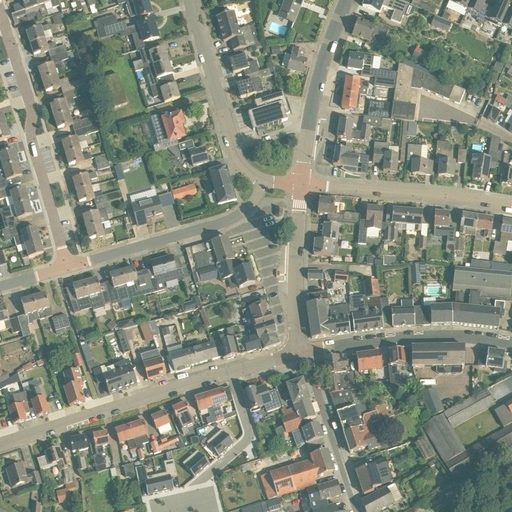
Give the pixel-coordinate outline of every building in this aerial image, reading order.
[(17,19),(39,11),(35,0),(22,0),(23,3),(13,7),(16,14),(11,15),(15,25),(19,24),(17,19)] [(53,9),(60,7),(56,0),(35,0),(39,11),(40,11),(40,12),(42,19),(43,20),(50,17),(49,15),(48,15),(47,12),(53,10),(53,9)] [(71,0),(72,2),(73,5),(75,4),(77,12),(83,10),(79,0),(56,0),(60,7),(62,12),(63,12),(69,10),(65,0),(71,0)] [(132,18),(137,17),(138,19),(152,15),(148,0),(135,4),(134,1),(126,4),(130,17),(132,18)] [(308,0),(314,2),(314,0),(284,0),(278,19),(293,25),(302,0),(308,0)] [(396,0),(384,0),(383,0),(365,0),(362,7),(380,13),(382,8),(394,12),(391,20),(400,24),(408,5),(396,0)] [(417,0),(413,0),(411,6),(435,16),(438,9),(417,0)] [(450,0),(449,2),(467,10),(471,0),(450,0)] [(484,5),(486,0),(471,0),(467,10),(466,13),(477,18),(476,21),(483,23),(484,21),(483,21),(489,7),(484,5)] [(502,26),(511,6),(499,1),(495,10),(489,7),(483,21),(484,21),(501,29),(502,26)] [(511,6),(502,26),(511,30),(511,33),(511,36),(511,6)] [(250,49),(260,49),(257,25),(249,28),(239,30),(233,13),(216,18),(224,43),(230,41),(234,52),(242,49),(250,47),(250,49)] [(54,24),(62,21),(60,15),(52,18),(54,24)] [(117,24),(118,24),(116,16),(97,21),(100,29),(117,24)] [(431,26),(448,33),(451,24),(435,17),(431,26)] [(138,26),(130,28),(137,52),(139,51),(139,52),(151,48),(151,47),(145,49),(144,43),(159,39),(153,20),(138,25),(138,26)] [(377,23),(375,27),(358,21),(353,36),(370,41),(373,35),(385,39),(388,31),(388,32),(389,28),(377,23)] [(117,24),(100,29),(96,30),(99,40),(120,34),(118,26),(117,24)] [(43,33),(50,31),(49,26),(26,33),(30,45),(45,40),(43,33)] [(64,46),(56,49),(54,44),(47,46),(45,40),(30,45),(34,56),(48,52),(50,57),(66,52),(64,46)] [(280,55),(280,47),(271,47),(272,56),(280,55)] [(164,49),(152,52),(151,48),(139,52),(140,56),(142,61),(144,69),(149,68),(168,62),(164,49)] [(234,52),(236,59),(244,56),(242,49),(234,52)] [(89,60),(86,50),(77,52),(80,63),(89,60)] [(282,66),(287,67),(287,69),(303,74),(307,61),(303,60),(305,52),(293,50),(291,56),(285,54),(282,66)] [(64,74),(62,67),(61,62),(68,60),(66,52),(50,57),(52,64),(38,69),(42,81),(57,76),(64,74)] [(381,59),(378,59),(356,55),(356,57),(350,56),(348,69),(361,72),(361,76),(375,78),(395,82),(396,74),(379,71),(381,59)] [(259,73),(259,72),(256,63),(248,65),(245,56),(244,56),(236,59),(230,60),(232,67),(231,67),(233,74),(245,71),(247,77),(259,73)] [(412,70),(414,65),(415,64),(405,60),(403,66),(412,70)] [(150,88),(163,83),(162,78),(173,75),(168,62),(149,68),(151,75),(146,76),(150,88)] [(493,71),(500,74),(504,66),(497,62),(493,71)] [(438,80),(412,70),(403,66),(399,64),(397,74),(396,74),(395,82),(394,89),(395,89),(393,105),(392,104),(390,120),(392,121),(409,123),(414,123),(416,107),(408,106),(410,89),(421,91),(421,89),(459,105),(465,91),(438,80)] [(262,84),(261,79),(275,75),(274,69),(259,72),(259,73),(247,77),(248,82),(236,86),(240,99),(256,95),(253,87),(262,84)] [(499,75),(494,73),(490,83),(495,85),(499,75)] [(127,105),(118,75),(105,79),(114,109),(127,105)] [(67,79),(59,81),(57,76),(42,81),(46,93),(61,88),(63,95),(74,91),(86,87),(84,79),(69,84),(67,79)] [(394,89),(395,82),(375,78),(374,86),(394,89)] [(367,96),(369,83),(346,79),(344,93),(367,96)] [(163,83),(150,88),(153,98),(162,96),(164,104),(180,99),(176,86),(165,89),(163,83)] [(73,99),(77,98),(74,91),(63,95),(65,102),(50,106),(54,117),(68,113),(66,107),(75,105),(73,99)] [(367,98),(367,96),(344,93),(342,109),(365,112),(366,106),(359,105),(360,97),(367,98)] [(288,112),(284,95),(283,94),(256,102),(258,111),(248,114),(254,131),(287,121),(285,113),(288,112)] [(390,120),(392,104),(370,101),(367,117),(380,119),(390,120)] [(511,104),(506,101),(503,106),(510,109),(510,111),(511,112),(511,104)] [(495,124),(501,112),(493,108),(487,120),(495,124)] [(153,147),(155,153),(167,149),(167,148),(175,146),(177,145),(176,141),(184,138),(180,126),(183,125),(180,116),(179,116),(178,110),(150,119),(158,145),(153,147)] [(70,120),(70,119),(68,113),(54,117),(58,130),(72,125),(74,132),(98,124),(96,117),(80,122),(79,117),(70,120)] [(380,119),(367,117),(364,117),(361,133),(351,131),(352,122),(340,120),(337,138),(368,141),(370,131),(370,127),(379,129),(380,119)] [(379,129),(390,131),(392,121),(390,120),(380,119),(379,129)] [(414,123),(409,123),(408,133),(416,134),(417,124),(414,123)] [(511,124),(511,127),(504,123),(502,128),(509,132),(511,133),(511,124)] [(78,144),(86,142),(85,137),(98,132),(101,131),(98,124),(74,132),(76,138),(62,143),(65,155),(80,150),(78,144)] [(0,141),(11,138),(6,126),(0,127),(0,141)] [(192,141),(178,145),(182,156),(183,161),(191,159),(193,167),(208,163),(204,150),(196,152),(192,141)] [(449,162),(450,143),(437,142),(436,159),(440,159),(438,177),(454,178),(455,163),(449,162)] [(359,158),(350,156),(352,145),(344,144),(343,150),(336,148),(333,166),(346,168),(345,172),(348,174),(353,175),(356,176),(360,176),(356,175),(357,170),(358,163),(368,165),(369,157),(359,156),(359,158)] [(398,156),(389,155),(390,145),(375,144),(375,149),(373,164),(384,165),(383,172),(397,173),(398,156)] [(178,150),(175,146),(167,148),(167,149),(173,155),(178,150)] [(434,162),(427,162),(420,161),(422,147),(408,146),(407,161),(414,162),(412,174),(433,176),(434,162)] [(82,157),(82,156),(80,150),(65,155),(69,167),(76,164),(76,165),(84,162),(92,159),(90,154),(82,157)] [(459,150),(457,163),(465,164),(467,151),(459,150)] [(3,167),(18,162),(14,151),(0,154),(0,162),(1,162),(3,167)] [(96,164),(110,159),(108,154),(94,158),(96,164)] [(487,183),(489,169),(495,169),(496,161),(497,155),(489,154),(488,159),(484,159),(472,156),(471,166),(474,167),(473,180),(487,183)] [(503,156),(498,176),(502,177),(500,185),(511,186),(511,170),(506,169),(508,156),(503,156)] [(110,159),(96,164),(98,171),(112,167),(110,159)] [(0,189),(9,187),(7,180),(22,177),(18,162),(3,167),(3,168),(5,177),(0,178),(0,189)] [(218,207),(237,201),(226,167),(207,173),(210,182),(204,184),(207,196),(213,194),(218,207)] [(76,191),(91,186),(89,181),(97,178),(95,173),(73,180),(76,191)] [(174,202),(197,195),(194,184),(188,186),(188,187),(171,192),(174,202)] [(109,202),(122,198),(120,191),(102,197),(101,192),(100,192),(98,185),(91,187),(91,186),(76,191),(79,204),(94,199),(96,205),(109,202)] [(14,206),(29,201),(25,189),(11,193),(9,187),(0,189),(0,199),(0,200),(5,199),(8,208),(14,206)] [(146,219),(162,214),(157,198),(131,205),(138,227),(147,225),(146,219)] [(319,200),(318,215),(337,217),(338,208),(335,207),(336,199),(328,198),(328,201),(319,200)] [(0,211),(5,229),(8,228),(20,225),(18,220),(33,215),(29,201),(14,206),(8,208),(0,210),(0,211)] [(112,214),(109,202),(96,205),(98,213),(83,217),(86,229),(101,224),(100,219),(108,216),(112,214)] [(368,208),(366,221),(366,230),(374,231),(381,231),(381,229),(385,229),(386,229),(385,229),(386,223),(381,223),(383,209),(368,208)] [(406,226),(407,210),(393,209),(391,229),(386,229),(385,229),(384,246),(386,246),(386,242),(397,242),(397,231),(398,226),(406,226)] [(415,232),(421,232),(423,212),(407,210),(406,226),(415,227),(415,232)] [(457,229),(448,229),(450,214),(435,213),(434,236),(440,236),(440,229),(448,230),(447,239),(455,240),(454,252),(455,252),(456,239),(457,229)] [(476,229),(478,217),(463,215),(460,234),(466,235),(465,236),(475,237),(476,229)] [(484,238),(490,239),(493,220),(478,217),(476,229),(485,231),(484,238)] [(511,242),(511,222),(503,221),(500,243),(495,242),(493,254),(505,256),(508,242),(511,242)] [(101,224),(86,229),(89,240),(112,234),(111,229),(103,231),(101,224)] [(338,226),(324,224),(322,242),(315,241),(314,256),(331,256),(332,247),(335,247),(338,226)] [(24,246),(40,241),(36,228),(22,232),(20,225),(8,228),(5,229),(2,230),(5,240),(13,238),(16,247),(24,245),(24,246)] [(366,245),(367,233),(359,232),(358,245),(366,245)] [(234,261),(227,238),(220,240),(185,250),(192,274),(198,272),(234,261)] [(427,242),(427,238),(419,238),(419,250),(427,250),(427,247),(427,242)] [(456,239),(455,252),(462,253),(463,239),(456,239)] [(20,253),(22,260),(23,260),(28,258),(43,254),(40,241),(24,246),(26,251),(20,253)] [(184,278),(182,269),(176,271),(172,258),(172,257),(153,263),(151,263),(153,270),(149,271),(147,272),(151,286),(156,284),(157,286),(184,278)] [(383,257),(384,265),(395,265),(395,257),(383,257)] [(234,261),(198,272),(200,277),(218,271),(221,281),(235,277),(239,289),(255,284),(250,267),(237,271),(234,261)] [(470,270),(491,272),(492,263),(471,261),(470,270)] [(134,268),(120,272),(126,292),(128,291),(128,295),(152,289),(151,286),(147,272),(145,272),(136,275),(134,268)] [(497,302),(511,303),(511,273),(491,272),(470,270),(455,268),(453,292),(456,293),(455,306),(453,306),(453,326),(498,330),(500,312),(503,313),(504,305),(496,304),(497,302)] [(118,294),(126,292),(120,272),(109,275),(111,282),(106,283),(108,291),(112,304),(121,301),(118,294)] [(322,280),(322,272),(308,272),(308,280),(322,280)] [(334,281),(348,282),(348,274),(334,273),(334,281)] [(96,279),(85,283),(92,305),(103,302),(104,306),(112,304),(108,291),(101,293),(99,286),(97,279),(96,279)] [(384,329),(378,281),(363,283),(364,296),(350,298),(351,316),(352,316),(354,333),(384,329)] [(80,308),(92,305),(85,283),(73,286),(75,293),(77,300),(71,302),(74,314),(81,312),(80,308)] [(329,309),(328,302),(327,293),(307,296),(308,296),(308,305),(307,305),(308,305),(310,318),(308,319),(312,339),(330,337),(335,336),(334,319),(331,320),(330,309),(329,309)] [(40,321),(43,320),(53,317),(50,308),(50,309),(47,301),(45,294),(33,298),(40,321)] [(200,307),(197,297),(191,299),(192,302),(181,305),(183,312),(200,307)] [(28,324),(40,321),(33,298),(21,301),(28,324)] [(350,316),(351,316),(350,298),(349,298),(350,306),(330,309),(331,320),(334,319),(335,336),(350,334),(348,318),(350,317),(350,316)] [(388,298),(380,299),(381,310),(389,309),(388,298)] [(255,329),(273,323),(270,315),(269,315),(265,303),(251,309),(243,312),(245,319),(243,320),(245,327),(255,329),(254,329),(255,329)] [(17,318),(9,320),(5,306),(0,307),(0,332),(11,329),(13,334),(21,332),(17,318)] [(452,326),(453,326),(453,306),(446,306),(438,307),(422,307),(422,327),(452,326)] [(393,310),(393,327),(393,328),(414,327),(414,309),(393,310)] [(201,311),(208,329),(212,327),(204,310),(201,311)] [(57,335),(71,331),(66,315),(52,320),(57,335)] [(119,331),(138,326),(136,319),(117,324),(119,331)] [(111,332),(118,326),(113,321),(107,326),(111,332)] [(242,338),(242,335),(235,337),(240,356),(258,350),(258,351),(262,350),(262,351),(280,345),(276,334),(273,323),(255,329),(254,329),(256,334),(242,338)] [(147,324),(140,326),(145,343),(153,340),(147,324)] [(164,337),(170,335),(169,329),(169,328),(162,330),(164,337)] [(234,332),(233,330),(228,332),(230,339),(218,343),(219,345),(215,346),(219,358),(223,357),(223,360),(239,356),(240,356),(235,337),(234,332)] [(131,352),(124,333),(124,331),(117,333),(124,354),(131,352)] [(215,346),(214,347),(213,345),(185,353),(188,361),(191,361),(193,366),(217,359),(219,358),(215,346)] [(411,347),(411,349),(412,365),(412,367),(465,366),(464,346),(411,347)] [(400,350),(397,350),(389,351),(389,359),(390,365),(388,365),(390,387),(401,386),(399,373),(397,373),(397,365),(405,365),(412,365),(411,349),(403,350),(400,350)] [(40,360),(47,357),(44,351),(37,355),(40,360)] [(504,362),(505,353),(488,351),(488,353),(481,352),(479,366),(494,368),(493,373),(506,375),(507,362),(504,362)] [(368,353),(370,371),(383,369),(380,352),(368,353)] [(190,367),(193,366),(191,361),(188,361),(185,353),(171,357),(176,373),(190,369),(190,367)] [(359,373),(370,371),(368,353),(356,355),(359,373)] [(77,369),(83,367),(79,355),(73,356),(77,369)] [(166,376),(161,360),(160,355),(153,357),(154,361),(144,364),(146,371),(145,372),(148,381),(166,376)] [(343,374),(349,373),(346,357),(338,358),(324,360),(327,377),(338,375),(343,374)] [(98,363),(94,364),(93,361),(87,363),(90,373),(93,371),(98,385),(105,382),(109,395),(137,385),(131,368),(106,377),(103,368),(100,369),(98,363)] [(0,384),(6,382),(5,381),(10,379),(7,372),(3,373),(0,366),(0,384)] [(70,407),(85,403),(80,388),(83,387),(78,370),(64,375),(69,388),(65,389),(70,407)] [(361,406),(356,392),(356,391),(357,391),(355,373),(349,373),(343,374),(338,375),(327,377),(330,395),(330,396),(336,414),(361,406)] [(309,401),(302,380),(302,381),(302,380),(288,385),(290,392),(283,395),(286,402),(288,401),(290,400),(293,407),(309,401)] [(366,391),(374,389),(372,380),(371,381),(372,383),(365,384),(366,391)] [(281,408),(275,391),(268,394),(265,386),(263,387),(263,388),(259,389),(259,388),(255,390),(255,389),(253,390),(252,388),(245,391),(246,392),(244,393),(250,412),(252,411),(253,413),(260,410),(259,409),(261,408),(261,407),(264,406),(267,413),(281,408)] [(39,389),(31,392),(29,387),(23,389),(24,393),(28,404),(32,403),(37,418),(44,416),(49,414),(45,399),(43,399),(39,389)] [(429,417),(444,412),(435,388),(421,394),(429,417)] [(219,406),(227,403),(223,389),(209,394),(217,420),(223,418),(219,406)] [(511,445),(511,400),(505,404),(511,416),(511,424),(465,451),(453,429),(496,405),(486,390),(422,427),(453,479),(511,445)] [(31,414),(28,404),(24,393),(9,398),(12,408),(8,410),(14,425),(26,421),(24,416),(31,414)] [(208,426),(211,425),(217,423),(217,421),(217,420),(209,394),(194,398),(198,412),(207,410),(210,418),(206,419),(208,424),(208,426)] [(284,427),(275,431),(277,436),(302,428),(301,423),(315,418),(316,418),(309,401),(293,407),(294,409),(286,411),(286,408),(281,410),(283,417),(280,419),(284,427)] [(193,426),(189,416),(191,415),(186,403),(172,409),(181,430),(193,426)] [(376,412),(367,415),(364,405),(361,406),(336,414),(343,432),(388,417),(385,405),(375,409),(376,412)] [(158,429),(169,425),(170,424),(165,412),(151,418),(156,430),(158,429)] [(9,415),(0,418),(0,428),(13,424),(9,415)] [(374,431),(372,424),(389,418),(388,417),(343,432),(343,433),(343,434),(350,454),(368,448),(369,451),(381,448),(375,431),(374,431)] [(140,461),(144,460),(141,450),(144,450),(143,445),(149,443),(146,436),(148,435),(143,421),(130,426),(137,452),(139,457),(140,461)] [(307,444),(323,439),(318,425),(302,430),(302,431),(292,434),(297,448),(307,444)] [(127,442),(131,454),(132,454),(137,452),(130,426),(115,430),(119,444),(127,442)] [(211,440),(224,454),(239,442),(226,428),(211,440)] [(97,456),(93,456),(95,468),(105,466),(101,447),(110,445),(107,432),(92,435),(96,448),(95,448),(97,456)] [(177,443),(175,438),(174,439),(173,435),(166,438),(165,437),(160,439),(164,449),(177,443)] [(85,437),(70,440),(73,453),(88,450),(85,437)] [(204,445),(208,441),(204,437),(200,441),(204,445)] [(414,445),(436,455),(425,438),(414,445)] [(154,455),(160,453),(157,443),(150,445),(154,455)] [(197,473),(214,460),(202,446),(185,459),(197,473)] [(401,451),(399,446),(387,451),(389,455),(395,453),(394,451),(398,449),(399,452),(401,451)] [(47,457),(37,460),(41,471),(41,469),(57,464),(60,471),(64,470),(65,479),(63,480),(63,485),(69,483),(74,482),(75,482),(72,467),(68,468),(63,453),(61,454),(59,449),(45,453),(47,457)] [(316,485),(314,479),(333,473),(334,475),(335,475),(334,473),(327,452),(311,457),(312,461),(293,467),(270,475),(272,482),(278,498),(279,497),(316,485)] [(83,471),(81,458),(74,460),(76,472),(83,471)] [(157,475),(161,492),(174,489),(171,478),(177,476),(173,460),(163,462),(166,473),(157,475)] [(356,472),(364,496),(373,493),(372,490),(382,487),(381,485),(395,480),(393,472),(387,474),(383,463),(356,472)] [(133,464),(131,465),(123,467),(126,478),(136,476),(133,464)] [(243,473),(252,470),(250,464),(241,467),(243,473)] [(22,466),(7,471),(13,489),(33,482),(34,487),(41,485),(38,473),(25,476),(22,466)] [(135,469),(139,486),(145,484),(148,495),(161,492),(157,475),(147,477),(145,466),(135,469)] [(337,482),(337,480),(336,480),(336,482),(300,492),(305,511),(308,511),(312,511),(328,506),(327,500),(341,496),(337,482)] [(65,485),(66,491),(56,493),(59,505),(71,502),(68,491),(76,489),(75,482),(74,482),(65,485)] [(268,501),(278,498),(272,482),(263,485),(268,501)] [(395,504),(395,503),(387,489),(361,502),(365,511),(380,511),(395,504)] [(451,507),(459,501),(455,495),(447,501),(451,507)] [(279,497),(278,498),(268,501),(262,503),(260,504),(262,511),(270,511),(282,508),(279,497)]
